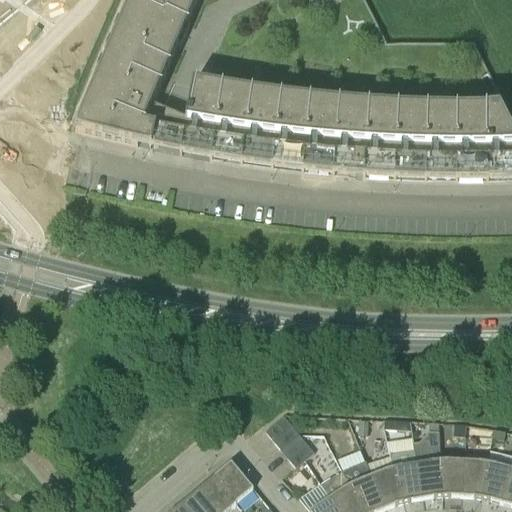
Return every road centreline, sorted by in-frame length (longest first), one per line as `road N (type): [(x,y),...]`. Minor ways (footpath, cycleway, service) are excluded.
road 1 (residential): [(511,205),(285,197),(150,176),(0,134)]
road 2 (secondary): [(0,265),(206,313),(376,334),(494,336)]
road 3 (residential): [(290,511),(237,448),(224,444),(137,511)]
